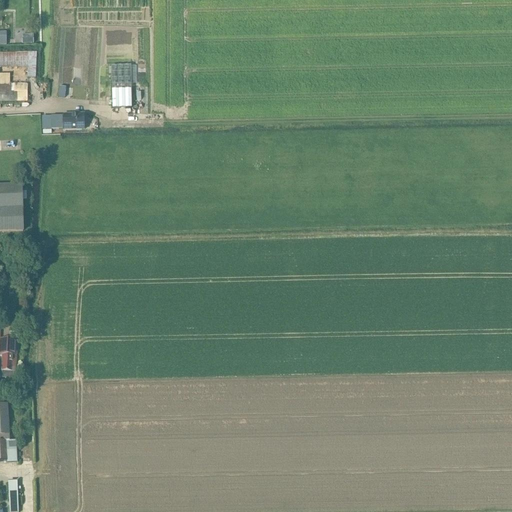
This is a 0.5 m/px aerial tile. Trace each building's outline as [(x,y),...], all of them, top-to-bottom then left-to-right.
[(33,44),(33,35),(22,35),(22,44),(33,44)] [(0,67),(28,68),(27,78),(36,79),(37,53),(0,53),(0,67)] [(130,66),(111,66),(112,108),(132,108),(130,66)] [(0,74),(0,84),(10,84),(10,75),(0,74)] [(0,102),(26,102),(27,84),(10,84),(0,84),(0,102)] [(63,130),(84,130),(84,115),(63,115),(63,116),(51,116),(51,130),(63,129),(63,130)] [(0,232),(23,232),(22,211),(22,186),(0,186),(0,232)] [(0,355),(2,356),(2,360),(2,371),(14,372),(15,372),(16,357),(17,341),(17,334),(15,331),(12,331),(9,333),(9,341),(0,340),(0,355)] [(7,405),(0,405),(0,461),(5,461),(7,461),(7,463),(14,463),(14,462),(17,462),(16,441),(11,441),(9,441),(9,435),(7,405)] [(18,499),(17,488),(17,482),(8,483),(8,489),(9,500),(18,499)]
